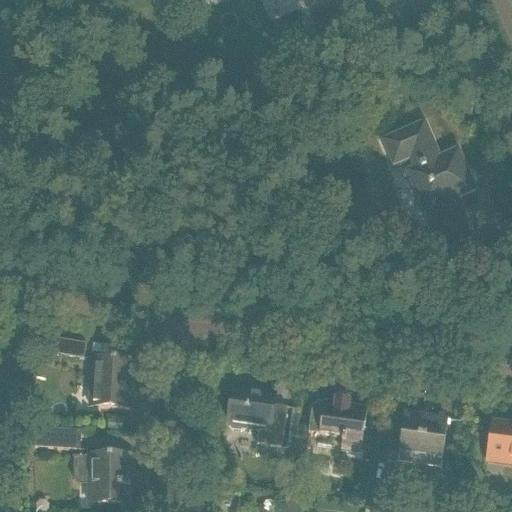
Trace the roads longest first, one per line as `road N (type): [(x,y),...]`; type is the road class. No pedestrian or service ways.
road 1 (unclassified): [(511,371),(180,328)]
road 2 (unclassified): [(180,328),(0,289)]
road 3 (unclassified): [(178,511),(180,328)]
